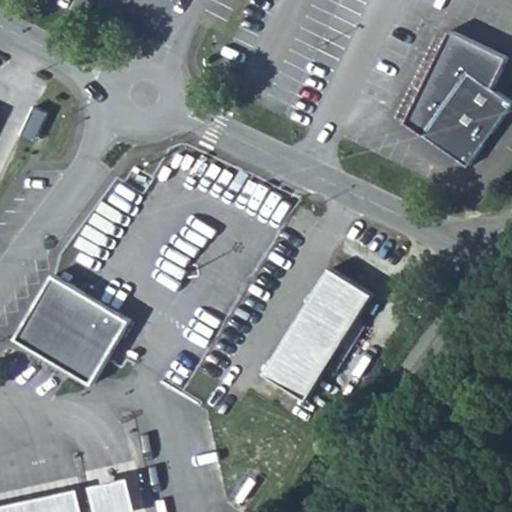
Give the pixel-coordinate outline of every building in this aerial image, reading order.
[(511,53),(511,44),(458,18),(413,111),(476,156),(511,105),(511,84),(501,77),(511,53)] [(52,111),(37,104),(23,135),(36,141),(52,111)] [(338,262),(272,367),(314,394),(380,288),(338,262)] [(135,314),(55,269),(16,338),(93,383),(135,314)] [(94,480),(121,476),(119,464),(92,468),(94,480)] [(15,488),(0,490),(0,511),(87,511),(79,474),(15,488)] [(99,511),(142,511),(140,477),(97,479),(99,511)]
